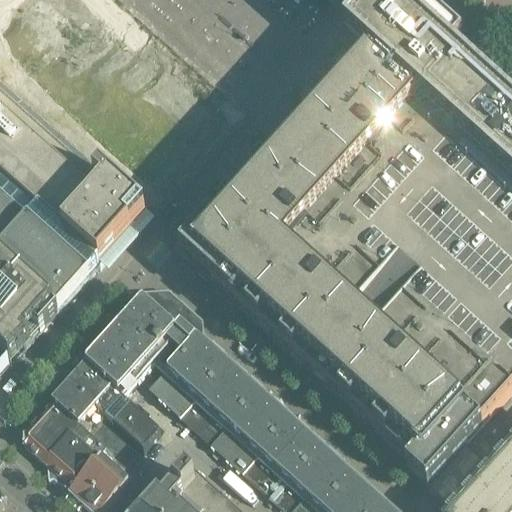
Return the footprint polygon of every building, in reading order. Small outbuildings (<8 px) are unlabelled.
[(0,0),(0,88),(147,219),(298,47),(299,27),(268,0),(0,0)] [(188,254),(181,261),(234,309),(322,388),(375,436),(411,468),(405,475),(428,495),(433,489),(467,451),(469,450),(511,402),(511,382),(503,374),(511,363),(511,115),(447,57),(463,39),(419,0),(418,0),(403,17),(385,1),(346,43),(365,60),(188,254)] [(147,222),(0,89),(0,183),(100,274),(147,222)] [(0,268),(58,320),(100,274),(0,183),(0,268)] [(0,362),(10,371),(58,320),(0,268),(0,362)] [(102,356),(87,372),(122,405),(123,404),(172,350),(182,359),(164,380),(152,393),(150,395),(176,419),(181,423),(180,424),(184,428),(277,511),(395,511),(204,339),(203,327),(169,296),(143,298),(95,350),(102,356)] [(0,362),(0,381),(10,371),(0,362)] [(122,405),(87,372),(70,390),(106,423),(115,431),(144,457),(160,438),(131,411),(123,404),(122,405)] [(106,423),(70,390),(53,409),(99,451),(134,483),(148,467),(103,426),(106,423)] [(46,472),(48,484),(52,484),(62,492),(99,451),(53,409),(25,439),(25,449),(50,471),(46,472)] [(99,451),(62,492),(83,511),(109,511),(135,483),(134,483),(99,451)] [(511,511),(511,463),(498,479),(467,451),(433,489),(458,511),(511,511)] [(234,511),(192,474),(188,479),(185,476),(165,499),(152,505),(151,505),(144,511),(234,511)]
